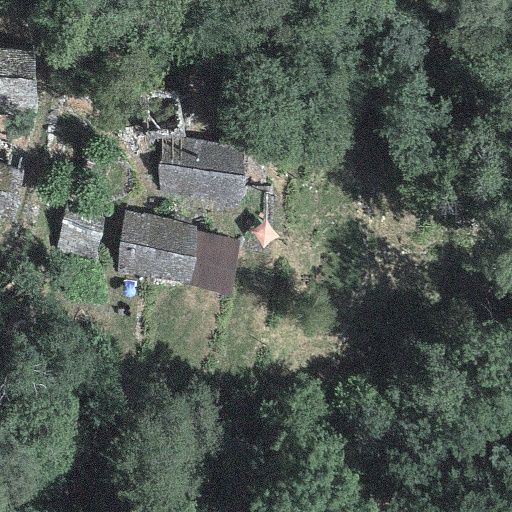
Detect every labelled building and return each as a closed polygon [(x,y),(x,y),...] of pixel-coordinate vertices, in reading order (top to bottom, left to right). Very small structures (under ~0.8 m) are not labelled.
[(0,27),(0,104),(34,103),(31,26),(0,27)] [(176,82),(138,88),(144,131),(182,125),(176,82)] [(240,143),(158,136),(154,194),(235,201),(240,143)] [(20,159),(0,155),(0,201),(11,204),(20,159)] [(76,170),(72,201),(110,205),(113,175),(76,170)] [(103,208),(63,200),(53,248),(93,256),(103,208)] [(195,216),(122,207),(113,275),(232,290),(240,230),(193,224),(195,216)] [(19,343),(11,378),(63,389),(71,353),(19,343)]
